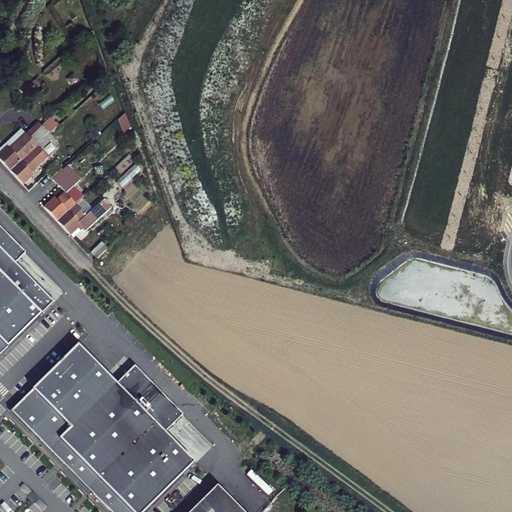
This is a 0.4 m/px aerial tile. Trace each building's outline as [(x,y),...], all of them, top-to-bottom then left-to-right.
[(125,115),(116,119),(123,133),(131,130),(125,115)] [(11,152),(7,147),(0,153),(0,162),(11,174),(37,148),(50,135),(40,125),(11,152)] [(46,158),(37,148),(11,174),(24,188),(34,177),(30,173),(46,158)] [(51,178),(65,165),(59,159),(45,172),(51,178)] [(52,196),(41,206),(55,222),(74,204),(83,196),(74,186),(80,181),(65,165),(51,178),(57,186),(58,185),(63,191),(55,198),(52,196)] [(83,196),(74,204),(84,215),(101,199),(98,196),(90,203),(83,196)] [(112,212),(101,199),(84,215),(74,204),(55,222),(71,239),(79,231),(82,234),(88,229),(91,232),(112,212)] [(0,355),(54,303),(15,264),(25,254),(0,227),(0,355)] [(74,242),(82,234),(79,231),(71,239),(74,242)] [(93,254),(97,259),(108,249),(104,244),(93,254)] [(12,412),(110,511),(145,511),(195,464),(165,433),(182,415),(135,367),(117,385),(79,346),(12,412)] [(24,484),(20,488),(28,496),(32,492),(24,484)] [(238,511),(218,491),(196,511),(238,511)] [(39,500),(35,503),(43,511),(47,508),(39,500)]
